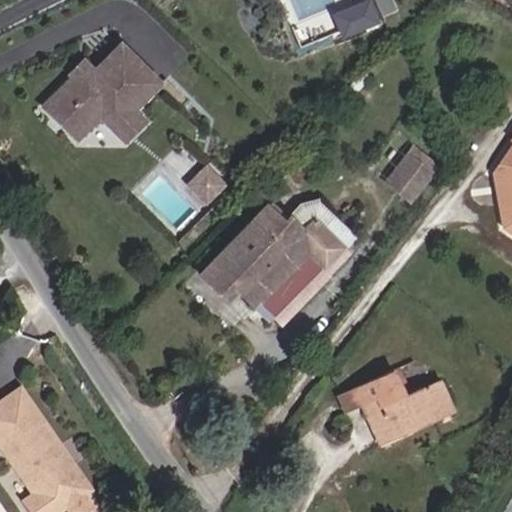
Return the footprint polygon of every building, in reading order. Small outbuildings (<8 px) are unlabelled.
[(338,35),(376,22),(369,0),(354,0),(329,8),(338,35)] [(128,112),(159,82),(122,43),(95,69),(81,82),(73,73),(72,74),(43,102),(75,135),(95,116),(102,117),(112,127),(128,112)] [(81,82),(95,69),(84,58),(70,71),(72,74),(73,73),(81,82)] [(184,99),(165,79),(161,83),(180,103),(184,99)] [(123,138),(139,123),(128,112),(112,127),(123,138)] [(511,137),(511,147),(496,170),(508,180),(509,200),(502,211),(504,224),(511,229),(511,137)] [(436,165),(412,147),(405,155),(429,173),(436,165)] [(429,173),(405,155),(387,179),(412,197),(429,173)] [(222,185),(204,168),(186,186),(204,203),(222,185)] [(260,303),(308,253),(325,269),(345,248),(324,227),(334,217),(319,203),(303,207),(291,220),(290,219),(285,224),(268,207),(203,275),(225,297),(235,286),(257,306),(260,303)] [(281,324),(330,273),(325,269),(308,253),(260,303),(281,324)] [(366,411),(373,424),(384,421),(392,443),(436,427),(425,396),(404,403),(395,377),(343,396),(349,417),(366,411)] [(17,390),(0,401),(0,445),(31,492),(20,499),(28,511),(53,511),(65,505),(69,511),(90,511),(90,508),(81,494),(89,489),(71,463),(69,466),(17,390)] [(443,390),(425,396),(436,427),(454,419),(443,390)] [(382,448),(392,443),(384,421),(373,424),(382,448)]
